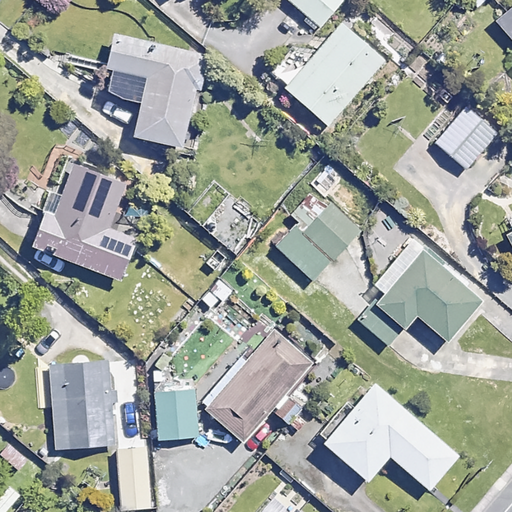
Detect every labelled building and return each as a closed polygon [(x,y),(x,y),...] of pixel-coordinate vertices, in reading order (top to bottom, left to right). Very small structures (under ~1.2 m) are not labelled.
[(342,0),(286,0),(319,28),(342,0)] [(511,0),(495,15),(511,34),(511,0)] [(383,62),(340,23),(282,87),(324,126),(383,62)] [(132,136),(180,147),(193,91),(199,92),(207,59),(113,36),(105,67),(146,77),(132,136)] [(499,129),(464,98),(429,137),(464,168),(499,129)] [(123,184),(71,164),(50,216),(42,213),(29,245),(117,280),(133,240),(105,228),(123,184)] [(259,220),(226,184),(195,213),(228,249),(259,220)] [(357,232),(328,204),(301,230),(295,223),(273,245),(309,281),(357,232)] [(477,302),(409,241),(373,281),(379,287),(352,317),(385,346),(413,314),(443,341),(477,302)] [(231,293),(220,281),(199,299),(210,311),(231,293)] [(203,405),(242,440),(270,408),(278,415),(291,400),(284,393),(312,362),(273,327),(203,405)] [(115,444),(111,361),(49,364),(53,447),(115,444)] [(455,455),(371,382),(321,442),(364,479),(385,454),(426,489),(455,455)] [(195,391),(155,392),(156,438),(197,437),(195,391)] [(149,508),(146,446),(115,448),(118,509),(149,508)] [(0,511),(4,511),(20,494),(8,484),(0,493),(0,511)]
